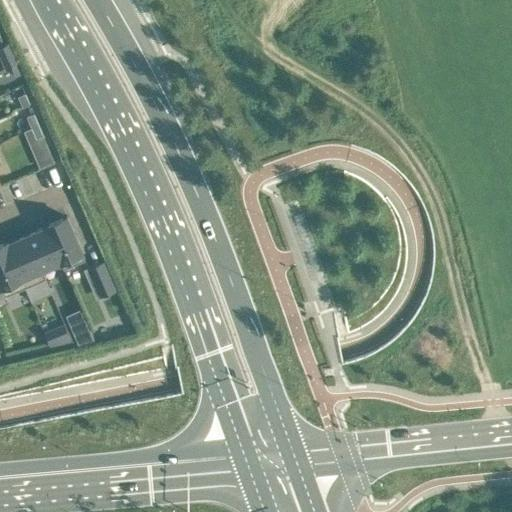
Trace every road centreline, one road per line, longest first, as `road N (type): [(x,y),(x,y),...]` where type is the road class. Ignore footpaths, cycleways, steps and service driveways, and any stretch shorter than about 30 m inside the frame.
road 1 (track): [(215,0),(232,29),(383,113),(423,161),(487,382),(495,437)]
road 2 (secondary): [(46,0),(161,226),(247,463)]
road 3 (secondary): [(294,458),(194,193),(97,0)]
road 4 (tertiary): [(0,485),(247,463)]
road 5 (unclassified): [(294,458),(511,435)]
